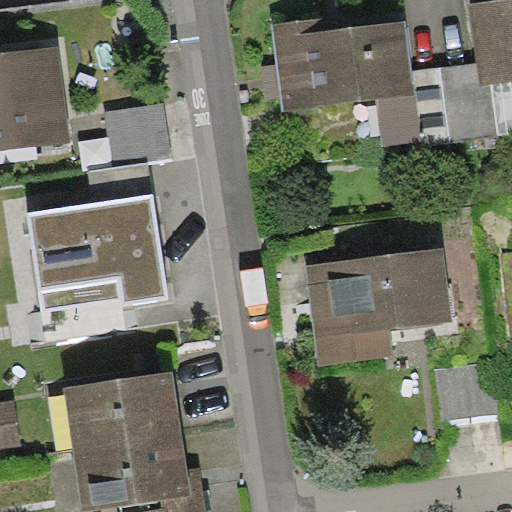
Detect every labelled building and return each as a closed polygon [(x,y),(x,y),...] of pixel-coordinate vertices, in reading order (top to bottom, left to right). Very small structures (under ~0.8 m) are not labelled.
[(511,0),(488,0),(469,2),(477,62),(480,85),(491,84),(511,81),(511,0)] [(323,17),(272,24),(283,111),(377,99),(415,95),(412,69),(406,21),(325,31),(323,17)] [(60,45),(0,52),(0,150),(72,142),(60,45)] [(497,136),(491,84),(480,85),(477,62),(441,66),(449,141),(497,136)] [(449,141),(441,66),(412,69),(415,95),(377,99),(383,148),(449,141)] [(511,134),(511,81),(491,84),(497,136),(511,134)] [(164,102),(106,111),(114,165),(172,157),(164,102)] [(153,195),(149,163),(89,171),(93,203),(153,195)] [(93,203),(28,213),(43,311),(121,299),(122,304),(169,297),(153,195),(93,203)] [(443,248),(306,264),(319,365),(393,356),(390,330),(453,323),(443,248)] [(511,252),(502,253),(511,336),(511,252)] [(493,359),(435,366),(442,421),(500,413),(493,359)] [(72,450),(183,435),(174,371),(64,387),(72,450)] [(0,447),(22,445),(15,399),(0,400),(0,447)] [(183,435),(72,450),(80,511),(87,511),(114,508),(192,497),(188,467),(183,435)] [(206,511),(200,465),(188,467),(192,497),(114,508),(114,511),(206,511)]
